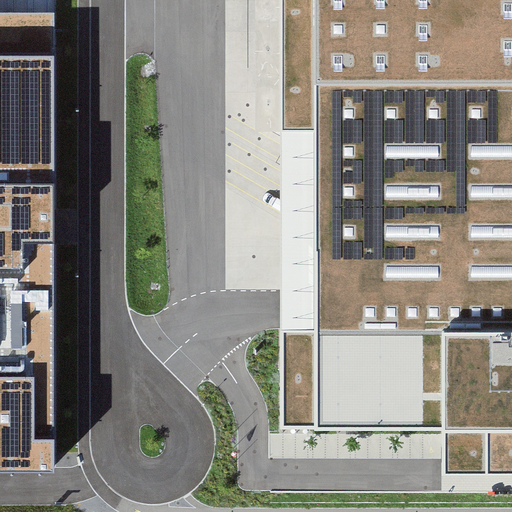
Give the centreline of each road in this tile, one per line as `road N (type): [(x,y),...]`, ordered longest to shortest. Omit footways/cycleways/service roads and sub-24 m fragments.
road 1 (residential): [(110,0),(113,353)]
road 2 (residential): [(168,480),(189,457),(188,428),(113,353)]
road 3 (residential): [(113,353),(119,458),(140,482),(168,480)]
